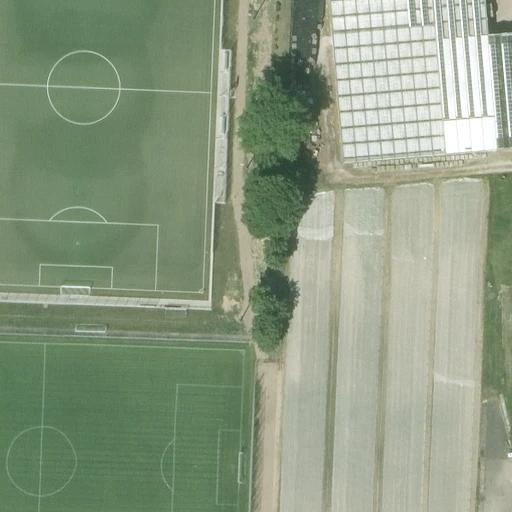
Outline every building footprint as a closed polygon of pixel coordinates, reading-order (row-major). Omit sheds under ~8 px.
[(432,0),(328,0),(332,37),(435,28),(432,0)] [(484,0),(432,0),(435,28),(443,124),(495,119),(484,0)] [(444,141),(443,124),(435,28),(332,37),(342,160),(445,151),(444,141)] [(444,141),(496,136),(495,119),(443,124),(444,141)] [(496,136),(444,141),(445,151),(497,147),(496,136)]
